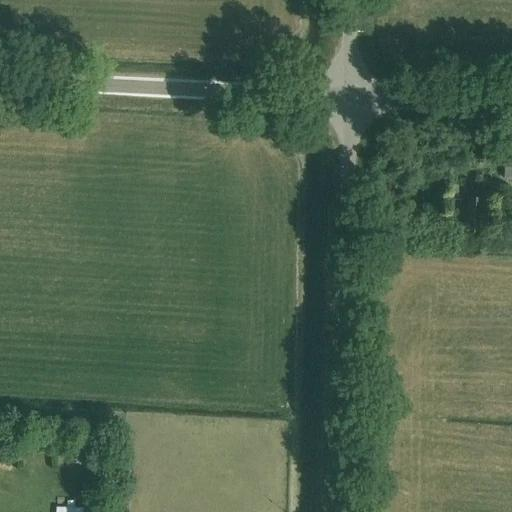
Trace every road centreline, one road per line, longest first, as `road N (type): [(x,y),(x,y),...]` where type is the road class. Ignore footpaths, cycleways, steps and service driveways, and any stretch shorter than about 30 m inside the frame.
road 1 (unclassified): [(339,511),(348,98)]
road 2 (unclassified): [(348,98),(0,80)]
road 3 (unclassified): [(511,106),(348,98)]
